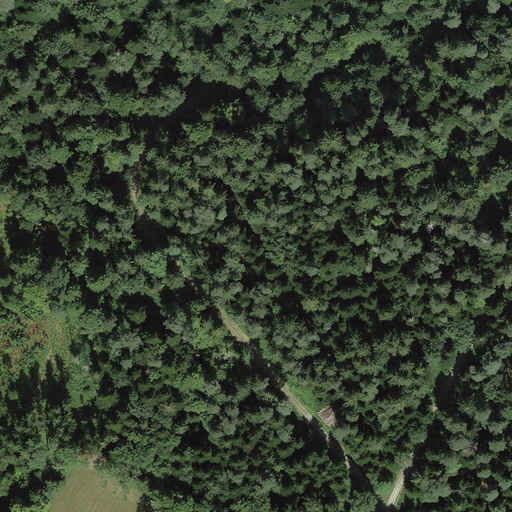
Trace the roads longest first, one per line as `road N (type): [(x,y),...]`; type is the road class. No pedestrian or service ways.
road 1 (track): [(385,511),(144,225),(136,185),(147,141),(181,109),(224,91),(312,75),(365,48),(416,0)]
road 2 (track): [(385,508),(511,255)]
